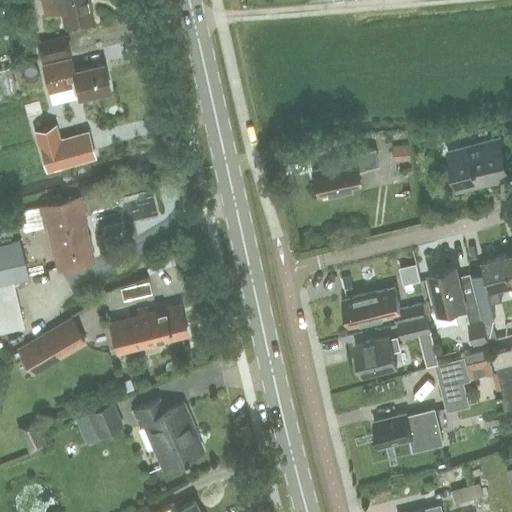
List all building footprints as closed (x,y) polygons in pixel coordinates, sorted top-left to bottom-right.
[(64,25),(93,19),(89,0),(50,0),(52,5),(59,4),(64,25)] [(67,33),(36,41),(40,60),(71,53),(67,33)] [(79,97),(110,90),(104,63),(72,70),(70,60),(41,66),(47,90),(49,90),(52,104),(67,101),(64,86),(75,84),(79,97)] [(96,153),(89,130),(58,139),(54,123),(35,129),(46,167),(96,153)] [(452,153),(459,184),(506,172),(499,141),(452,153)] [(409,155),(408,142),(393,143),(394,156),(409,155)] [(342,160),(310,168),(317,194),(359,184),(355,167),(378,161),(374,145),(341,153),(342,160)] [(15,171),(0,175),(0,184),(18,180),(15,171)] [(58,267),(92,258),(81,212),(82,210),(79,196),(41,206),(45,224),(47,224),(58,267)] [(0,328),(22,323),(11,278),(27,274),(18,239),(0,243),(0,239),(12,236),(10,229),(19,227),(16,214),(0,218),(0,328)] [(511,283),(511,278),(506,253),(482,259),(489,289),(511,283)] [(429,271),(438,309),(454,306),(456,314),(467,311),(469,322),(474,343),(488,339),(483,318),(476,289),(462,293),(455,265),(429,271)] [(343,299),(349,324),(383,316),(402,312),(395,286),(376,290),(343,299)] [(406,319),(425,314),(421,301),(403,306),(406,319)] [(142,342),(144,349),(156,346),(155,342),(155,339),(187,331),(180,305),(148,313),(146,306),(137,309),(138,316),(109,323),(115,349),(142,342)] [(425,314),(406,319),(397,321),(401,339),(418,335),(427,367),(439,363),(427,313),(425,314)] [(32,373),(86,341),(70,315),(16,347),(32,373)] [(384,321),(365,321),(365,335),(384,336),(384,321)] [(389,336),(354,345),(361,374),(396,365),(391,347),(397,346),(395,338),(389,339),(389,336)] [(495,365),(511,360),(511,346),(492,352),(495,365)] [(466,363),(470,380),(476,377),(474,368),(482,366),(484,375),(492,373),(488,357),(487,357),(485,348),(470,352),(472,360),(466,363)] [(435,365),(446,410),(470,404),(464,381),(470,380),(466,363),(464,356),(435,365)] [(498,375),(511,371),(511,360),(495,365),(498,375)] [(511,371),(498,375),(500,384),(511,381),(511,371)] [(511,381),(500,384),(503,394),(511,391),(511,381)] [(511,391),(503,394),(505,404),(511,402),(511,391)] [(187,457),(200,451),(190,426),(193,425),(183,402),(164,410),(158,398),(133,409),(140,426),(146,423),(165,466),(183,458),(184,461),(188,459),(187,457)] [(112,400),(86,411),(97,437),(123,425),(112,400)] [(434,408),(405,415),(405,412),(373,419),(379,445),(410,438),(413,449),(442,441),(434,408)] [(479,481),(451,489),(454,502),(483,494),(479,481)] [(200,511),(194,501),(176,510),(172,503),(156,511),(200,511)] [(149,511),(145,503),(126,511),(149,511)] [(443,511),(441,503),(404,511),(443,511)]
